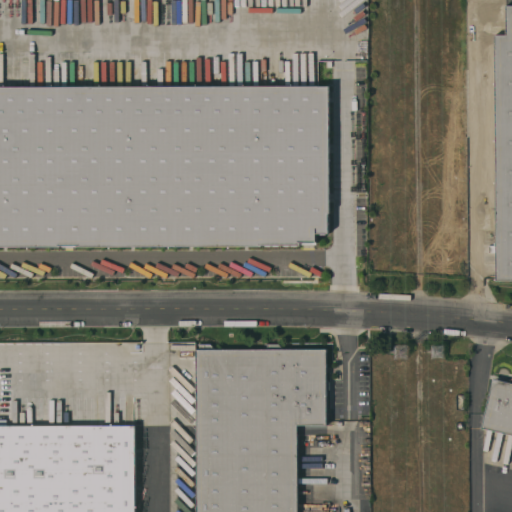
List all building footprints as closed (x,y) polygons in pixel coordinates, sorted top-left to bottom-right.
[(511,280),(498,280),(496,33),(508,33),(507,3),(511,3),(511,280)] [(275,251),(0,252),(0,53),(274,52),(275,251)] [(480,82),(481,114),(492,113),(491,82),(480,82)] [(483,191),(493,191),(492,172),(483,172),(483,191)] [(199,511),(199,351),(330,351),(331,426),(301,426),(301,511),(199,511)] [(511,436),(483,430),(494,380),(511,383),(511,436)] [(138,511),(0,511),(0,428),(138,428),(138,511)]
